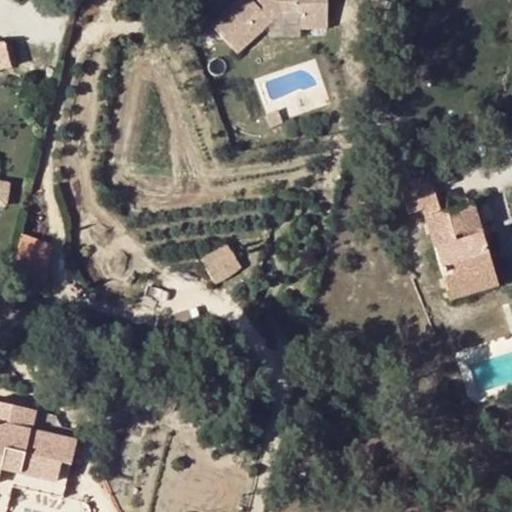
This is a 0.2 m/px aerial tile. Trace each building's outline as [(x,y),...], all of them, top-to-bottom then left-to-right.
[(217,23),(222,20),(232,38),(280,11),(299,12),(325,11),(325,0),(221,0),(208,7),(217,23)] [(299,28),(325,29),(325,11),(299,12),(299,28)] [(217,23),(227,41),(232,38),(222,20),(217,23)] [(0,70),(9,68),(3,45),(0,44),(0,70)] [(427,174),(398,184),(407,214),(421,210),(447,292),(487,279),(478,256),(487,253),(481,237),(479,229),(485,227),(477,203),(440,214),(427,174)] [(8,185),(0,183),(0,206),(5,207),(8,185)] [(481,237),(487,235),(485,227),(479,229),(481,237)] [(20,232),(10,278),(46,285),(55,240),(20,232)] [(224,245),(199,261),(215,286),(240,269),(224,245)] [(450,302),(498,286),(487,253),(478,256),(487,279),(447,292),(450,302)] [(0,498),(7,500),(10,488),(61,500),(74,442),(29,430),(33,412),(0,404),(0,498)] [(33,427),(59,431),(62,413),(35,409),(33,427)]
